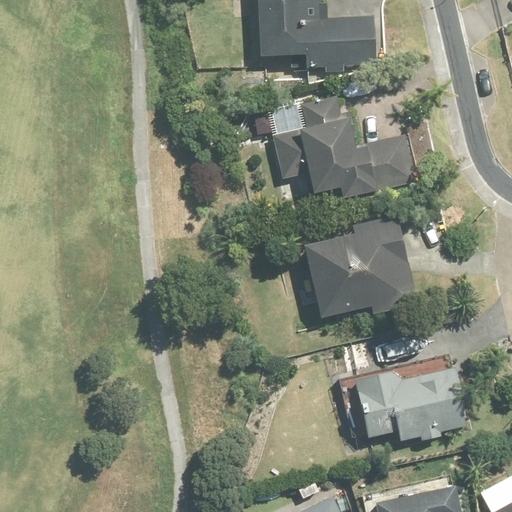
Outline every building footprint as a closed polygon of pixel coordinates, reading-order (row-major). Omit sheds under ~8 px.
[(253,0),(256,52),(305,51),(306,65),(324,65),(325,69),(343,68),(342,65),(376,63),(374,13),(326,15),(325,0),(323,0),(318,0),(253,0)] [(292,127),(272,132),(282,176),(305,170),(309,187),(336,181),(338,192),(373,184),(374,189),(417,178),(406,132),(362,142),(361,141),(351,143),(350,135),(353,134),(348,109),(336,112),(331,93),(299,101),(303,122),(292,124),(292,127)] [(301,241),(318,314),(370,302),(372,311),(417,301),(396,212),(350,223),(351,230),(301,241)] [(385,367),(352,374),(365,433),(396,427),(398,438),(419,434),(420,439),(441,434),(439,428),(464,423),(451,364),(398,376),(385,367)] [(345,475),(334,477),(336,486),(346,484),(345,475)] [(339,511),(329,489),(321,492),(314,477),(294,486),(301,502),(278,511),(339,511)] [(372,497),(375,511),(460,511),(453,479),(372,497)] [(511,511),(511,492),(483,509),(484,511),(511,511)] [(238,502),(233,509),(236,511),(241,511),(245,507),(238,502)]
